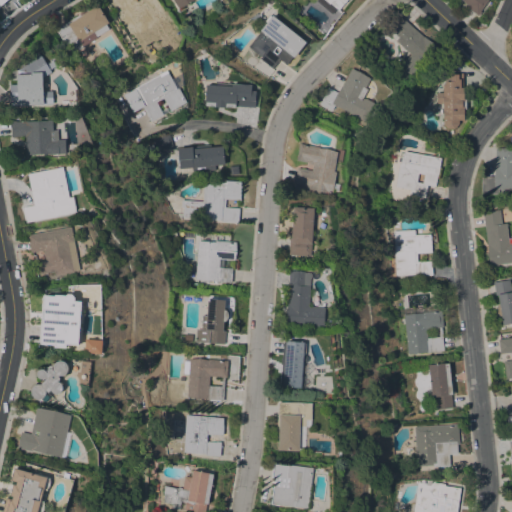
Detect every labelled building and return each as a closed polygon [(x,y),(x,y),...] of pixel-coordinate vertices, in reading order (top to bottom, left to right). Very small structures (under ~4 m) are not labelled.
[(155,0),(162,10),(129,31),(110,0),(126,0),(128,3),(131,1),(130,0),(155,0)] [(192,0),(179,9),(173,0),(192,0)] [(330,2),(329,3),(325,0),(348,0),(341,9),(339,7),(338,9),(336,8),(330,2)] [(489,0),(478,15),(464,5),(466,3),(461,0),(489,0)] [(97,36),(72,53),(57,28),(88,8),(89,10),(98,4),(109,22),(106,24),(108,28),(97,36)] [(400,65),(411,53),(395,40),(399,36),(387,25),(398,13),(423,36),(424,36),(441,48),(414,78),(400,65)] [(306,41),(293,58),(292,57),(286,64),(279,59),(272,68),(259,58),(261,56),(248,46),(260,31),(259,31),(266,23),(263,21),(269,14),(271,16),(272,14),(306,41)] [(40,78),(41,91),(52,90),(53,102),(11,105),(10,84),(11,84),(11,85),(17,85),(17,83),(18,83),(18,69),(40,54),(52,71),(40,78)] [(334,104),(331,110),(319,103),(328,87),(337,92),(351,68),(370,78),(365,87),(367,89),(363,96),(374,103),(364,121),(334,104)] [(186,101),(170,110),(163,97),(156,101),(162,114),(150,120),(143,107),(144,106),(134,87),(167,69),(172,78),(176,89),(179,87),(186,101)] [(443,103),(436,103),(436,92),(442,92),(442,84),(445,84),(445,81),(447,81),(447,72),(463,72),(463,98),(466,98),(466,109),(463,109),(464,120),(458,120),(458,123),(454,128),(447,128),(443,124),(443,103)] [(205,101),(206,84),(216,85),(216,82),(226,82),(227,82),(230,82),(232,84),(252,85),(251,90),(256,91),(255,106),(235,105),(235,107),(205,106),(205,101)] [(26,155),(25,136),(11,136),(11,120),(28,120),(28,121),(47,120),(47,119),(53,119),(53,129),(58,129),(58,139),(65,139),(66,153),(26,155)] [(169,134),(173,148),(156,152),(153,142),(152,138),(165,135),(169,134)] [(334,172),(336,172),(331,195),(307,191),(308,186),(294,184),(296,168),(311,170),(312,165),(307,164),(307,162),(296,160),(299,143),(319,147),(319,148),(337,151),(334,172)] [(215,165),(215,169),(192,171),(192,170),(190,170),(190,167),(180,168),(180,167),(178,167),(177,161),(176,162),(175,155),(177,155),(176,149),(178,148),(211,144),(211,146),(223,145),(225,164),(215,165)] [(511,189),(498,189),(498,194),(481,193),(482,176),(494,176),(495,148),(511,148),(511,189)] [(409,195),(410,189),(394,186),(399,163),(400,163),(402,153),(404,153),(404,151),(440,157),(435,186),(427,184),(425,198),(409,195)] [(69,197),(72,196),(75,211),(26,221),(23,206),(33,204),(27,173),(62,166),(69,197)] [(202,201),(204,180),(225,182),(225,180),(242,181),(240,199),(225,198),(225,206),(239,208),(238,222),(221,221),(221,220),(183,217),(183,207),(180,206),(181,199),(202,201)] [(311,238),(312,238),(310,256),(288,254),(290,238),(293,206),(314,207),(311,238)] [(511,262),(498,264),(498,265),(490,267),(482,211),(500,209),(501,223),(506,222),(509,242),(511,241),(511,262)] [(71,226),(79,269),(73,270),(73,272),(58,275),(57,271),(36,275),(34,261),(45,259),(43,249),(31,251),(27,234),(71,226)] [(415,275),(415,274),(395,275),(393,230),(414,229),(414,234),(430,233),(432,275),(415,275)] [(195,279),(198,240),(214,241),(215,239),(236,241),(237,251),(234,259),(219,258),(219,267),(232,268),(231,282),(195,279)] [(324,307),(323,326),(294,324),(294,326),(286,326),(289,270),(304,271),(304,272),(311,272),(312,274),(312,278),(310,279),(309,306),(324,307)] [(497,294),(495,294),(493,281),(509,279),(511,290),(511,289),(511,322),(502,324),(501,315),(499,315),(497,313),(496,311),(496,308),(496,305),(497,304),(499,303),(497,294)] [(78,344),(66,344),(66,347),(54,346),(54,344),(41,343),(41,341),(39,341),(40,325),(42,325),(44,307),(42,307),(42,296),(44,296),(44,294),(55,295),(55,294),(66,295),(68,293),(72,293),(75,296),(75,300),(81,301),(81,305),(84,305),(83,322),(80,322),(80,327),(82,327),(81,343),(79,343),(78,344)] [(223,330),(225,330),(224,344),(208,342),(209,330),(205,329),(208,298),(225,299),(224,309),(226,309),(227,311),(228,314),(228,316),(227,319),(225,321),(224,321),(223,330)] [(403,314),(399,315),(398,309),(439,305),(439,310),(441,310),(443,326),(441,327),(443,350),(426,352),(426,351),(407,353),(403,314)] [(511,378),(506,379),(503,360),(511,359),(511,351),(500,353),(498,339),(511,337),(511,335),(511,334),(511,378)] [(85,338),(102,339),(101,353),(85,352),(85,338)] [(301,387),(282,386),(282,385),(279,385),(279,373),(281,373),(282,361),(281,361),(281,356),(282,356),(283,341),(285,342),(285,341),(304,342),(303,342),(306,342),(305,353),(303,353),(302,354),(306,355),(308,357),(308,360),(305,362),(302,362),(301,387)] [(188,375),(183,374),(184,359),(189,360),(189,358),(208,359),(228,360),(226,376),(225,376),(223,400),(205,399),(205,397),(187,396),(188,375)] [(53,367),(52,365),(52,364),(52,363),(52,362),(53,362),(55,363),(56,361),(59,360),(62,360),(65,361),(66,362),(68,364),(68,367),(68,370),(67,372),(67,373),(66,376),(61,376),(61,375),(59,375),(58,376),(60,377),(59,380),(58,380),(58,381),(60,382),(62,381),(64,384),(62,385),(62,388),(61,391),(59,392),(57,393),(54,392),(52,391),(51,389),(48,392),(46,390),(46,393),(50,397),(45,401),(41,398),(38,399),(35,398),(32,396),(31,393),(31,390),(31,389),(30,387),(30,386),(31,384),(32,384),(34,383),(35,384),(37,384),(39,384),(39,383),(39,381),(40,380),(41,379),(43,379),(44,380),(46,378),(45,377),(43,378),(42,379),(40,378),(38,377),(37,375),(35,374),(35,373),(35,372),(36,370),(37,369),(38,370),(39,369),(42,368),(44,369),(46,370),(46,372),(47,372),(47,369),(52,368),(52,370),(53,369),(53,367)] [(428,364),(449,362),(452,394),(451,394),(452,407),(436,409),(435,396),(431,397),(428,364)] [(278,450),(278,439),(276,439),(277,402),(311,402),(311,426),(305,426),(304,447),(298,447),(298,450),(278,450)] [(68,430),(72,431),(65,457),(32,449),(32,451),(17,447),(21,431),(30,433),(37,406),(71,415),(68,430)] [(202,454),(202,453),(179,451),(182,415),(186,415),(186,414),(207,416),(207,413),(223,415),(222,433),(207,432),(206,440),(221,442),(219,455),(202,454)] [(458,423),(459,443),(456,444),(457,453),(449,454),(449,465),(433,466),(433,464),(416,465),(414,426),(458,423)] [(308,508),(271,503),(273,485),(274,485),(276,477),(271,477),(273,462),(313,467),(308,508)] [(1,511),(6,497),(10,498),(14,483),(16,484),(17,481),(11,480),(15,467),(51,477),(50,479),(51,482),(50,485),(49,487),(47,488),(47,490),(45,489),(41,500),(44,501),(44,502),(44,505),(44,507),(43,509),(42,511),(1,511)] [(208,504),(206,503),(204,511),(184,511),(185,510),(179,509),(173,508),(174,504),(163,502),(163,485),(181,488),(184,475),(191,477),(193,469),(214,474),(208,504)] [(413,511),(418,482),(426,483),(425,485),(430,485),(430,484),(433,482),(440,483),(440,486),(444,487),(444,485),(459,487),(456,511),(413,511)]
